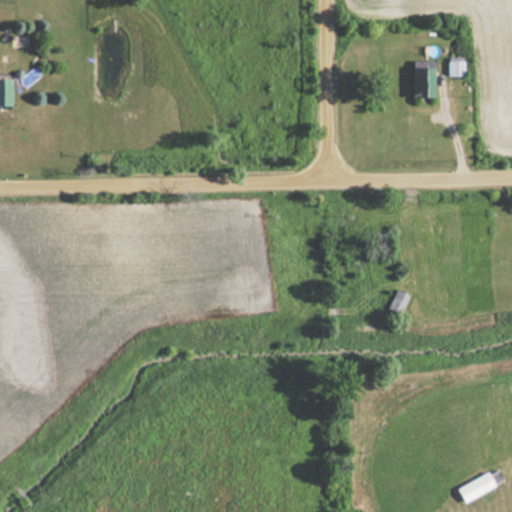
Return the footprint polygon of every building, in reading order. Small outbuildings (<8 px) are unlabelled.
[(461,57),(445,57),(445,76),(461,76),(461,57)] [(410,97),(431,97),(431,63),(410,63),(410,97)] [(0,105),(8,106),(8,74),(0,74),(0,105)] [(407,295),(394,288),(384,307),(397,314),(407,295)] [(501,481),(494,466),(454,488),(461,502),(501,481)]
